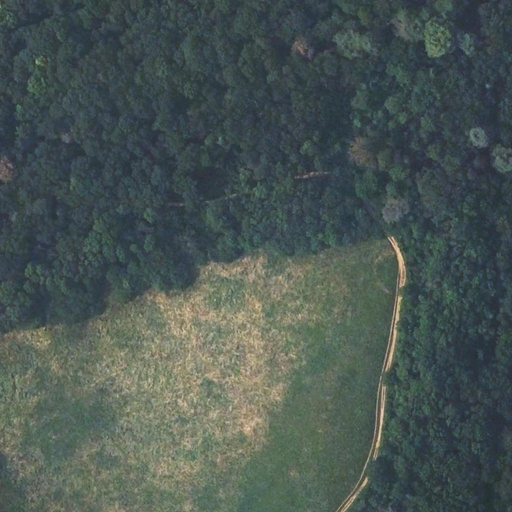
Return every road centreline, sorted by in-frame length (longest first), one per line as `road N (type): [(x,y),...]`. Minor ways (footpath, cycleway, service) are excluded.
road 1 (track): [(311,0),(174,115),(76,171),(61,199),(68,206),(191,205),(323,173),(355,185),(396,247),(403,280),(381,434),(370,474),(343,511)]
road 2 (track): [(174,115),(398,18),(461,19),(490,40),(498,61),(502,278),(491,511)]
